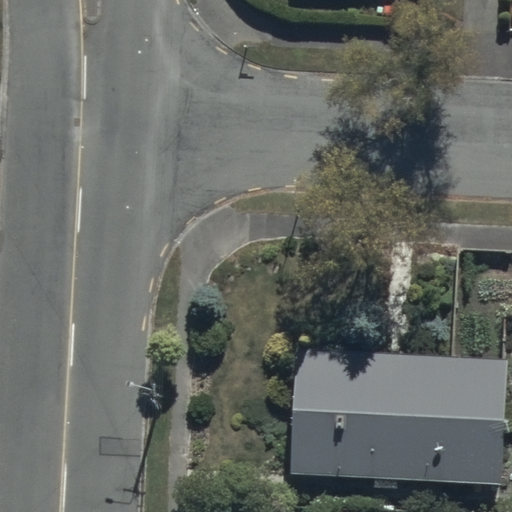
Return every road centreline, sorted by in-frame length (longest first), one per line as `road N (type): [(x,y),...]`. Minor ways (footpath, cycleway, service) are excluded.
road 1 (residential): [(83,118),(511,136)]
road 2 (unclassified): [(83,118),(61,511)]
